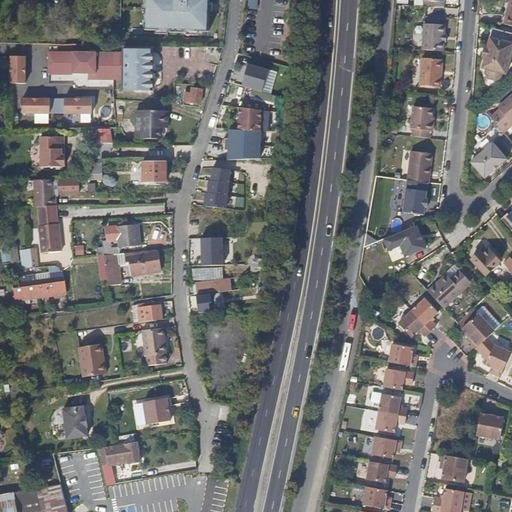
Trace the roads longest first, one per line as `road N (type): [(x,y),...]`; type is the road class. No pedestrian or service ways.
road 1 (unclassified): [(298,511),(329,389),(362,194),(384,0)]
road 2 (trunk): [(275,492),(330,195),(348,0)]
road 3 (trunk): [(327,0),(307,200),(249,486)]
road 4 (unclassified): [(202,477),(205,434),(179,295),(181,208),(213,113),(237,0)]
road 5 (residential): [(470,0),(451,195),(460,206),(491,196)]
road 6 (residential): [(511,395),(448,369),(436,375),(406,511)]
